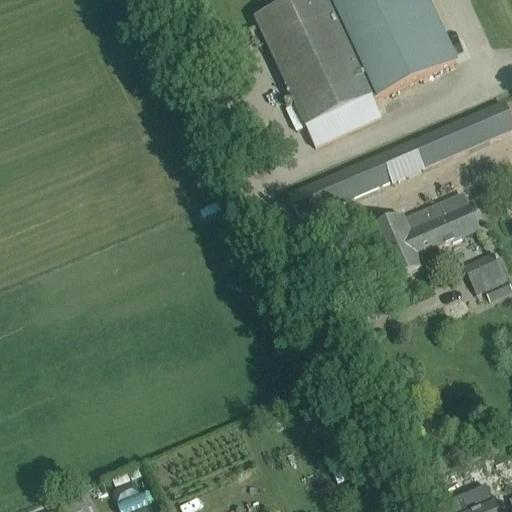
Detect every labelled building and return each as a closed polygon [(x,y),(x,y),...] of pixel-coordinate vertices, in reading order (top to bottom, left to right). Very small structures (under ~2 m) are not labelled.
[(297,0),(254,20),(306,130),(349,110),(359,131),(382,120),(374,104),(444,71),(411,0),(297,0)] [(300,223),(511,132),(511,125),(504,106),(289,198),(300,223)] [(420,259),(479,234),(462,197),(405,222),(403,218),(367,233),(390,286),(425,271),(420,259)] [(507,284),(495,257),(464,271),(476,298),(507,284)] [(280,409),(264,416),(267,423),(284,416),(280,409)] [(458,499),(491,485),(484,468),(451,482),(458,499)] [(495,511),(493,506),(479,511),(448,511),(437,488),(419,496),(425,511),(495,511)] [(88,493),(71,496),(74,511),(83,511),(92,510),(88,493)]
